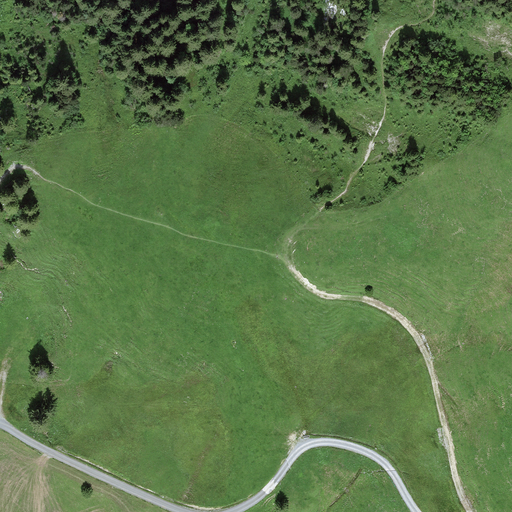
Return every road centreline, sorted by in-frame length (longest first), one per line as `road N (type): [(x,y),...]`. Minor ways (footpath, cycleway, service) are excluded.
road 1 (track): [(235,511),(263,493),(300,447),(325,441),(380,458),(416,511)]
road 2 (track): [(0,423),(184,511)]
